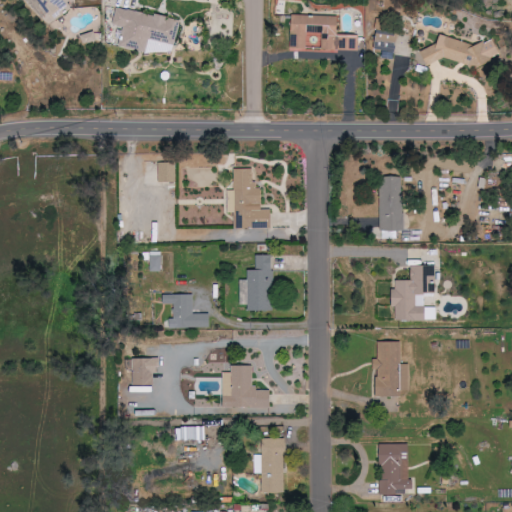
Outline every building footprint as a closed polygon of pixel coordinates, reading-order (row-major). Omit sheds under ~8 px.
[(39,0),(56,19),(77,2),(75,0),(39,0)] [(121,47),(150,53),(151,49),(176,54),(183,21),(118,7),(115,25),(125,27),(121,47)] [(340,16),(293,15),(292,48),(308,49),(309,35),(324,35),(324,50),(360,51),(360,35),(340,35),(340,16)] [(83,35),(85,44),(99,42),(97,32),(83,35)] [(383,58),(396,60),(399,35),(377,32),(375,49),(384,50),(383,58)] [(423,51),(430,66),(446,58),(469,64),(471,69),(477,70),(489,65),(491,58),(500,53),(493,39),(473,48),(471,43),(442,36),(440,43),(423,51)] [(177,163),(159,163),(160,183),(177,183),(177,163)] [(245,229),(272,228),(272,210),(263,210),(263,188),(255,188),(255,169),(234,169),(235,191),(229,191),(229,213),(244,212),(245,229)] [(403,177),(381,177),(382,232),(405,231),(403,177)] [(163,272),(163,252),(152,252),(152,272),(163,272)] [(397,321),(438,320),(438,307),(427,308),(426,294),(437,294),(437,266),(413,267),(414,281),(396,281),(397,321)] [(171,329),(211,328),(211,314),(195,314),(195,295),(165,295),(165,305),(175,304),(175,319),(171,319),(171,329)] [(378,397),(401,396),(401,342),(379,342),(380,359),(375,359),(375,370),(378,370),(378,397)] [(134,386),(155,385),(155,375),(160,375),(160,358),(134,359),(134,386)] [(225,408),(272,407),(272,390),(255,391),(254,366),(232,366),(232,372),(224,373),(225,408)] [(178,441),(205,440),(205,426),(178,427),(178,441)] [(256,455),(256,473),(263,473),(264,493),(287,493),(286,438),(264,438),(264,455),(256,455)] [(411,444),(382,443),(381,494),(408,495),(408,490),(415,490),(415,480),(410,480),(411,444)]
